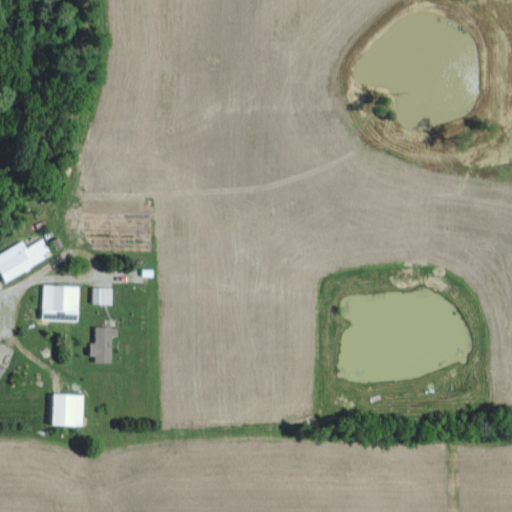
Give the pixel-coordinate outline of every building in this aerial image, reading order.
[(0,248),(0,276),(48,254),(39,236),(21,244),(18,239),(0,248)] [(37,308),(74,309),(75,283),(38,282),(37,308)] [(87,301),(107,302),(107,285),(88,285),(87,301)] [(86,359),(106,360),(106,333),(112,333),(112,324),(90,324),(90,340),(86,340),(86,359)] [(44,422),(77,423),(78,391),(45,391),(44,422)]
